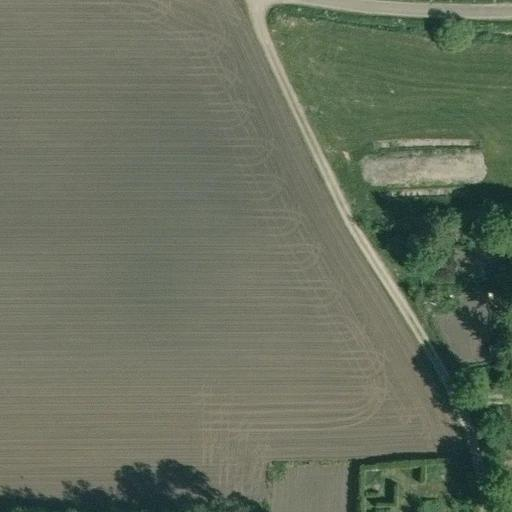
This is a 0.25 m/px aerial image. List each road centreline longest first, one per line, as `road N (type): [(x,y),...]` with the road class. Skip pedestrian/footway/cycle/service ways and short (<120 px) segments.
road 1 (track): [(257,0),(269,58),(308,141),(458,406),(484,511)]
road 2 (unclassified): [(511,13),(308,0)]
